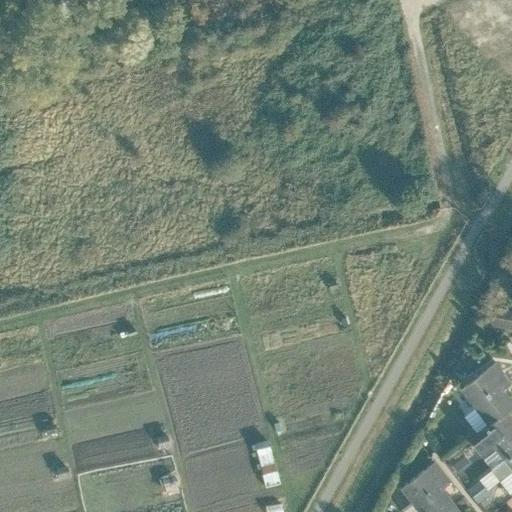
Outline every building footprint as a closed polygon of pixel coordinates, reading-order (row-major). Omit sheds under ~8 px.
[(488,425),(507,410),(511,406),(511,400),(503,388),(511,382),(495,360),(459,388),(488,425)] [(502,459),(511,451),(511,416),(507,410),(488,425),(467,440),(478,453),(490,444),(502,459)] [(511,451),(502,459),(511,471),(511,451)] [(398,487),(417,511),(441,511),(454,502),(442,488),(451,481),(434,460),(398,487)] [(461,511),(454,502),(441,511),(461,511)]
